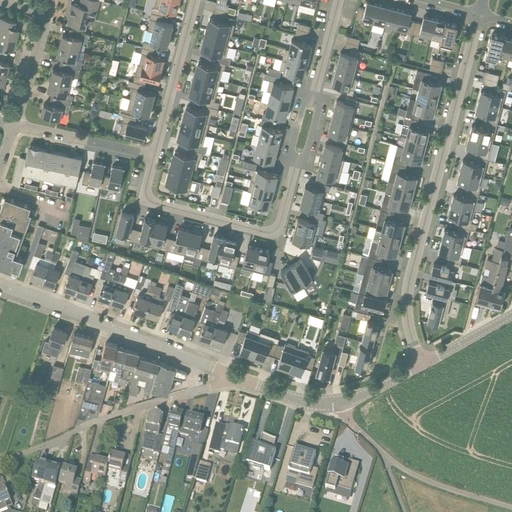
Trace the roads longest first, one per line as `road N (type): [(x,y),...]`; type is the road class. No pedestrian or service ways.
road 1 (residential): [(154,158),(148,201),(274,230),(338,0)]
road 2 (residential): [(420,364),(403,303),(478,14)]
road 3 (residential): [(232,376),(0,286)]
road 4 (residential): [(0,464),(103,418),(232,376)]
road 5 (unclassified): [(511,509),(418,478),(368,440),(338,403)]
road 6 (residential): [(195,0),(154,158)]
road 7 (residential): [(15,128),(154,158)]
